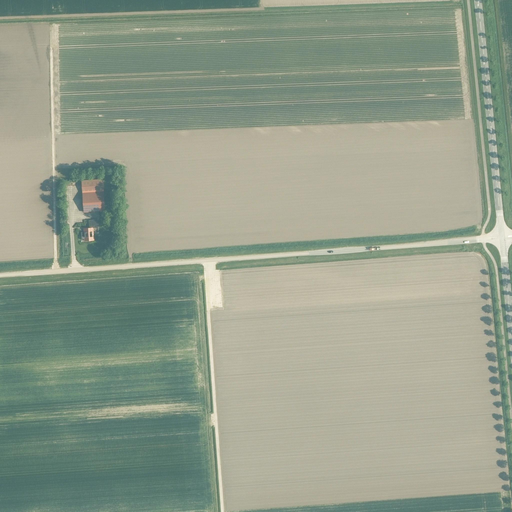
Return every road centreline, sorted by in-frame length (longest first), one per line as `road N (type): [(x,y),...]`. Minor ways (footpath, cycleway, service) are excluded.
road 1 (unclassified): [(0,275),(499,238)]
road 2 (track): [(221,511),(203,261)]
road 3 (secondary): [(499,238),(475,0)]
